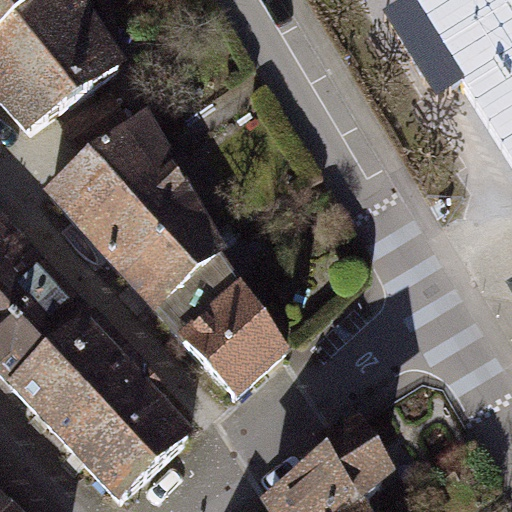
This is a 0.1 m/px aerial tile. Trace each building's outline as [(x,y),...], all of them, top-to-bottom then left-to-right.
[(30,0),(0,29),(0,107),(24,134),(32,128),(113,70),(73,10),(84,2),(81,0),(30,0)] [(0,0),(0,29),(30,0),(0,0)] [(511,0),(411,0),(511,158),(511,0)] [(126,124),(106,95),(58,129),(79,158),(126,124)] [(151,314),(214,256),(212,253),(138,120),(69,175),(45,196),(151,314)] [(216,259),(214,256),(151,314),(228,400),(278,354),(229,278),(249,265),(236,245),(216,259)] [(0,272),(13,260),(0,246),(0,272)] [(22,252),(13,260),(0,272),(0,381),(7,389),(75,326),(23,271),(32,263),(22,252)] [(129,384),(75,326),(7,389),(62,447),(129,384)] [(136,392),(129,384),(62,447),(115,504),(182,441),(147,403),(157,394),(146,382),(136,392)] [(365,501),(368,497),(370,492),(371,489),(372,486),(373,484),(373,483),(373,476),(373,470),(371,463),(369,458),(366,453),(362,449),(358,447),(355,445),(350,443),(344,442),(336,442),(328,443),(323,445),(318,447),(317,446),(310,450),(318,462),(262,508),(263,511),(352,511),(354,511),(359,508),(361,506),(365,501)]
